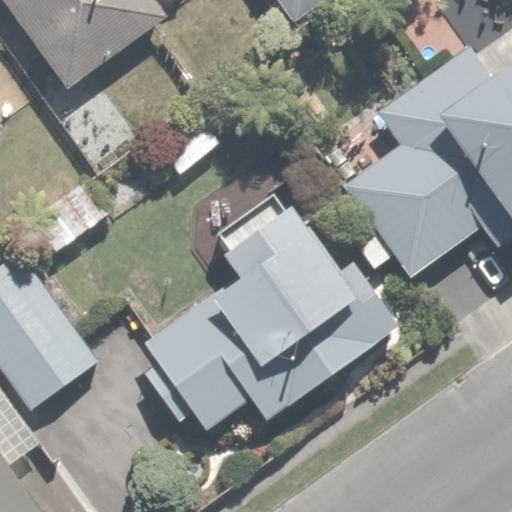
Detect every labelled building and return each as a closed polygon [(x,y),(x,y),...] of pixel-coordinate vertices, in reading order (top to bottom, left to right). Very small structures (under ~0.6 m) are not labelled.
[(146,0),(2,0),(66,86),(159,17),(146,0)] [(511,233),(511,48),(480,71),(458,40),(368,105),(399,149),(346,187),(409,274),(496,211),(511,233)] [(190,95),(140,138),(174,177),(224,133),(190,95)] [(178,423),(186,418),(195,430),(245,393),(266,421),(394,327),(346,261),(336,268),(280,192),(203,249),(226,280),(134,347),(147,364),(138,370),(178,423)] [(18,251),(0,263),(0,358),(32,403),(94,359),(18,251)] [(0,511),(38,511),(0,460),(0,455),(32,432),(0,389),(0,511)]
